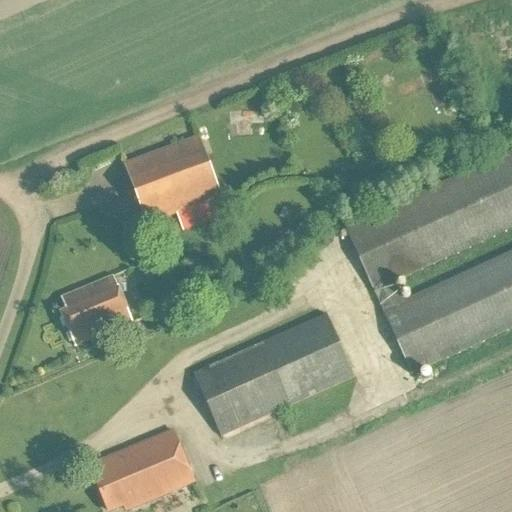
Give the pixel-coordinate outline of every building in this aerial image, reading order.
[(228,216),(199,139),(124,167),(146,227),(176,216),(183,233),(228,216)] [(511,155),(345,232),(410,376),(511,329),(511,255),(396,308),(386,287),(511,229),(511,155)] [(67,313),(61,316),(76,349),(133,325),(113,279),(61,300),(67,313)] [(326,317),(193,377),(221,439),(354,379),(326,317)] [(173,435),(90,469),(108,511),(114,511),(124,508),(125,511),(128,511),(194,485),(173,435)]
